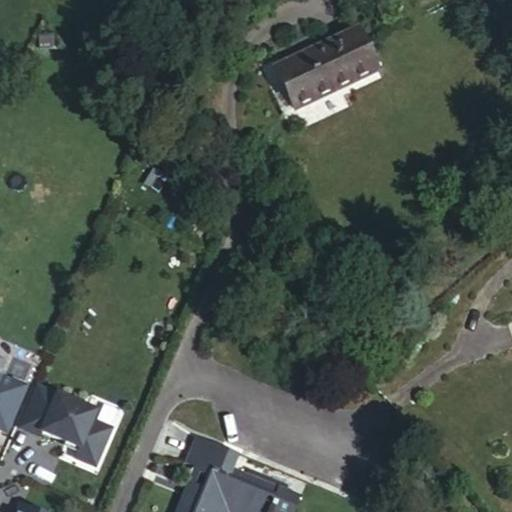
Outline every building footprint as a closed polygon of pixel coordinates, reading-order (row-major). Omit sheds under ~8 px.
[(354,30),(280,65),(300,104),(373,69),(354,30)] [(0,429),(5,432),(17,405),(26,385),(0,373),(0,429)] [(36,385),(18,427),(39,435),(41,431),(78,447),(73,457),(93,466),(110,428),(91,419),(95,410),(36,385)] [(230,456),(190,440),(178,467),(191,472),(173,511),(262,511),(271,490),(225,470),(230,456)] [(287,511),(293,499),(271,490),(262,511),(287,511)] [(46,511),(22,502),(17,511),(46,511)]
